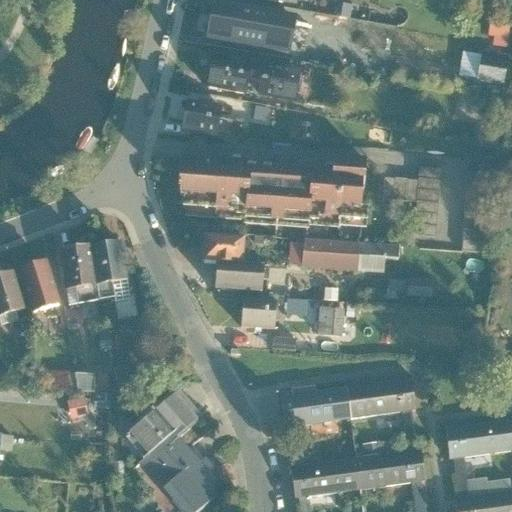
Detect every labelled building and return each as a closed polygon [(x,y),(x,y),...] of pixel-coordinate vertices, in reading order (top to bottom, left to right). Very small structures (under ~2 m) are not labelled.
[(295,21),(214,6),(207,43),(289,58),(295,21)] [(350,35),(303,27),(298,56),(345,64),(350,35)] [(253,66),(214,59),(209,90),(248,97),(253,66)] [(301,75),(265,69),(260,102),(296,108),(301,75)] [(222,109),(188,103),(183,133),(217,139),(222,109)] [(228,166),(176,162),(172,207),(360,222),(364,177),(310,173),(228,166)] [(436,239),(440,171),(421,170),(419,183),(385,181),(383,203),(418,205),(416,238),(436,239)] [(484,255),(489,175),(469,174),(463,253),(484,255)] [(130,279),(123,239),(89,245),(99,299),(115,296),(113,282),(130,279)] [(243,242),(205,240),(204,271),(242,273),(243,242)] [(386,248),(306,243),(304,272),(384,278),(386,248)] [(79,302),(99,299),(89,245),(58,250),(65,290),(76,288),(79,302)] [(60,304),(46,258),(17,267),(31,313),(60,304)] [(0,318),(24,311),(12,270),(0,273),(0,318)] [(265,278),(219,276),(218,299),(264,301),(265,278)] [(406,279),(406,295),(433,295),(433,279),(406,279)] [(278,305),(244,303),(243,333),(276,335),(278,305)] [(342,341),(344,314),(320,312),(318,339),(342,341)] [(174,346),(166,331),(151,339),(159,354),(174,346)] [(297,341),(274,339),(273,352),(295,354),(297,341)] [(136,364),(114,369),(117,379),(139,373),(136,364)] [(139,373),(117,379),(120,391),(142,385),(139,373)] [(346,387),(350,419),(415,410),(411,378),(346,387)] [(350,419),(346,387),(281,395),(285,427),(350,419)] [(129,431),(148,454),(177,434),(201,417),(178,389),(129,431)] [(444,427),(448,459),(511,451),(511,440),(509,419),(444,427)] [(199,461),(177,434),(148,454),(139,464),(179,511),(197,511),(217,496),(212,463),(205,456),(199,461)] [(422,450),(356,459),(360,490),(426,481),(422,450)] [(295,498),(360,490),(356,459),(291,467),(295,498)] [(454,511),(511,511),(511,490),(453,499),(454,511)]
